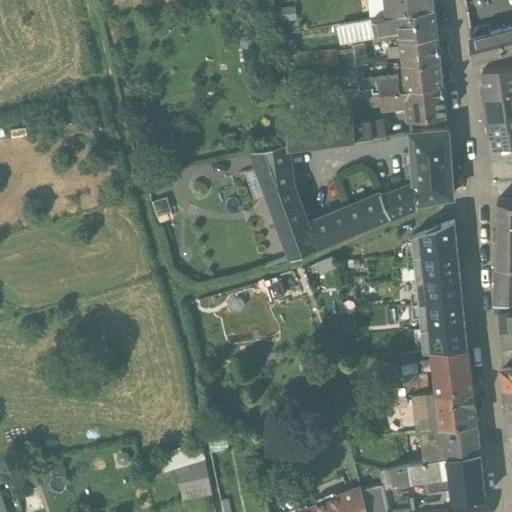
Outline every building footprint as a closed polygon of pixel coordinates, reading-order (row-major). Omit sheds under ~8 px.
[(433,0),(384,0),(386,16),(434,8),(433,0)] [(386,16),(372,19),(375,34),(394,30),(393,27),(398,26),(400,37),(437,33),(434,8),(386,16)] [(372,19),(336,25),(337,32),(341,31),(343,39),(375,34),(372,19)] [(511,27),(489,33),(488,26),(469,30),(473,60),(511,50),(511,27)] [(437,37),(400,41),(403,65),(440,61),(437,37)] [(364,45),(353,47),(321,51),(322,61),(344,59),(345,63),(362,61),(361,57),(365,56),(364,45)] [(440,61),(403,65),(405,79),(398,79),(398,76),(378,78),(380,93),(443,86),(440,61)] [(511,66),(482,71),(484,83),(482,83),(484,97),(511,92),(511,66)] [(378,78),(363,80),(362,75),(356,76),(357,91),(372,89),(372,94),(380,93),(378,78)] [(443,86),(380,93),(382,108),(403,107),(402,101),(407,101),(409,118),(413,120),(446,116),(443,86)] [(511,92),(484,97),(488,122),(511,118),(511,92)] [(384,121),(353,125),(352,115),(300,122),(299,116),(283,118),(287,144),(287,149),(292,148),(304,147),(386,136),(384,121)] [(511,118),(488,122),(492,148),(511,144),(511,118)] [(410,131),(412,151),(449,149),(448,129),(410,131)] [(287,144),(250,151),(265,194),(267,193),(291,257),(315,247),(307,226),(307,223),(293,184),(292,148),(287,149),(287,144)] [(449,149),(412,151),(413,176),(415,176),(417,203),(417,202),(452,196),(449,149)] [(383,195),(382,195),(391,215),(418,205),(417,202),(417,203),(415,176),(413,176),(414,182),(383,195)] [(381,192),(307,223),(307,226),(315,247),(391,215),(382,195),(383,195),(381,192)] [(511,199),(498,199),(496,264),(511,264),(511,199)] [(449,221),(412,235),(414,253),(455,249),(454,239),(457,239),(449,221)] [(455,249),(414,253),(416,278),(457,274),(455,249)] [(332,254),(315,262),(320,274),(338,266),(332,254)] [(511,264),(496,264),(494,302),(511,298),(511,264)] [(457,274),(416,278),(419,303),(460,299),(457,274)] [(460,299),(419,303),(421,327),(462,323),(460,299)] [(511,312),(501,313),(504,345),(511,344),(511,312)] [(462,323),(421,327),(423,350),(432,350),(468,348),(466,333),(463,333),(462,323)] [(468,348),(432,350),(437,393),(472,391),(468,348)] [(414,351),(400,352),(401,366),(416,364),(414,351)] [(511,368),(502,370),(504,389),(511,387),(511,368)] [(416,372),(402,373),(404,394),(419,393),(416,372)] [(437,393),(429,393),(430,404),(431,405),(432,414),(431,415),(432,428),(476,423),(472,391),(437,393)] [(432,428),(420,429),(424,461),(479,452),(476,423),(432,428)] [(424,461),(392,466),(393,475),(394,482),(394,484),(406,483),(426,481),(428,493),(446,491),(447,498),(452,497),(453,501),(484,498),(479,452),(424,461)] [(206,460),(188,464),(187,457),(175,460),(177,467),(176,467),(178,478),(183,497),(212,491),(206,460)] [(7,459),(0,460),(0,511),(5,511),(0,496),(0,481),(12,478),(7,459)] [(406,483),(394,484),(394,482),(393,475),(392,466),(380,468),(384,487),(388,511),(411,511),(409,497),(402,498),(400,497),(400,492),(407,491),(406,483)] [(369,511),(362,487),(361,484),(296,511),(369,511)] [(388,511),(384,487),(362,487),(369,511),(388,511)]
